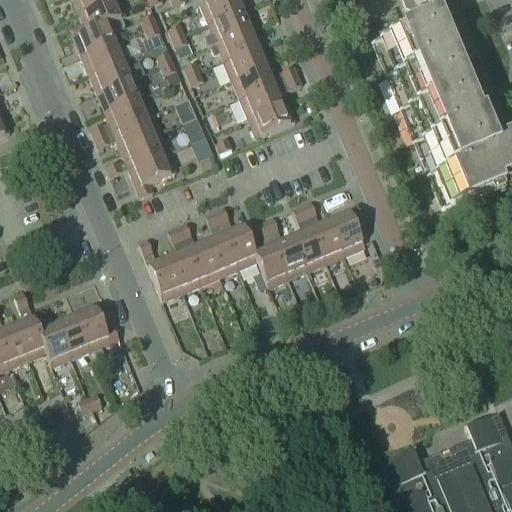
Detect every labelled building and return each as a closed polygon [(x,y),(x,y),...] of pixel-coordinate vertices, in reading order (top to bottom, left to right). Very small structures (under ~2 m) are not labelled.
[(115,0),(69,0),(77,19),(116,2),(115,0)] [(158,0),(143,0),(149,12),(161,7),(158,0)] [(181,0),(173,0),(168,2),(172,12),(184,7),(181,0)] [(212,5),(199,11),(207,30),(245,14),(239,0),(227,0),(213,6),(212,5)] [(416,31),(374,48),(417,149),(445,216),(502,192),(500,186),(511,180),(511,139),(481,152),(429,26),(451,16),(444,1),(445,0),(400,0),(399,3),(404,14),(409,16),(416,31)] [(116,2),(77,19),(84,36),(85,37),(111,27),(111,28),(122,23),(125,22),(116,2)] [(192,3),(185,6),(196,41),(204,38),(192,3)] [(245,14),(207,30),(215,49),(253,33),(245,14)] [(151,20),(139,25),(143,35),(155,30),(151,20)] [(84,36),(71,42),(79,62),(118,45),(114,36),(125,31),(122,23),(111,28),(111,27),(85,37),(84,36)] [(155,30),(143,35),(147,44),(159,39),(155,30)] [(178,31),(166,36),(170,46),(182,40),(178,31)] [(253,33),(215,49),(222,68),(261,52),(253,33)] [(452,43),(450,47),(457,63),(461,65),(471,61),(462,39),(452,43)] [(182,40),(170,46),(174,55),(186,50),(182,40)] [(118,45),(79,62),(87,80),(126,64),(118,45)] [(261,52),(222,68),(230,86),(269,70),(261,52)] [(51,64),(57,77),(73,69),(67,56),(51,64)] [(167,58),(155,63),(159,73),(171,68),(167,58)] [(126,64),(87,80),(95,99),(134,83),(144,79),(139,67),(129,71),(126,64)] [(171,68),(159,73),(162,82),(175,77),(171,68)] [(194,69),(182,74),(186,83),(198,78),(194,69)] [(269,70),(230,86),(238,106),(296,82),(292,72),(273,80),(269,70)] [(198,78),(186,83),(189,93),(202,88),(198,78)] [(296,82),(238,106),(246,125),(285,108),(281,98),(299,91),(296,82)] [(134,83),(95,99),(103,118),(142,102),(134,83)] [(480,109),(478,114),(485,129),(489,131),(509,122),(510,119),(503,102),(500,101),(480,109)] [(107,128),(89,135),(92,144),(149,121),(142,102),(103,118),(107,128)] [(285,108),(246,125),(254,144),(293,128),(285,108)] [(0,120),(0,119),(0,143),(8,140),(0,120)] [(149,121),(92,144),(96,154),(115,146),(119,156),(157,140),(149,121)] [(123,165),(104,173),(108,182),(126,174),(165,159),(157,140),(119,156),(123,165)] [(226,145),(214,151),(217,160),(230,155),(226,145)] [(165,159),(126,174),(139,204),(165,193),(161,183),(174,178),(165,159)] [(309,209),(300,212),(324,270),(343,262),(326,223),(317,227),(309,209)] [(355,211),(326,223),(343,262),(362,254),(351,227),(361,223),(355,211)] [(299,235),(289,239),(305,278),(324,270),(300,212),(291,216),(299,235)] [(222,214),(213,218),(237,276),(255,268),(256,268),(251,255),(240,228),(230,232),(222,214)] [(211,240),(202,244),(218,284),(237,276),(213,218),(203,222),(211,240)] [(271,224),(263,228),(268,240),(286,286),(305,278),(289,239),(279,243),(271,224)] [(261,251),(251,255),(256,268),(255,268),(266,294),(286,286),(268,240),(263,228),(253,232),(261,251)] [(184,230),(175,234),(199,291),(218,284),(202,244),(192,248),(184,230)] [(173,256),(164,260),(180,299),(199,291),(175,234),(166,238),(173,256)] [(145,246),(136,250),(160,308),(180,299),(164,260),(153,265),(145,246)] [(356,290),(361,299),(378,289),(373,280),(356,290)] [(20,324),(11,328),(27,365),(43,358),(46,357),(36,333),(22,299),(12,303),(20,324)] [(93,310),(73,317),(90,356),(117,345),(112,333),(103,336),(93,310)] [(73,317),(54,325),(71,364),(90,356),(73,317)] [(54,325),(36,333),(46,357),(43,358),(49,373),(71,364),(54,325)] [(11,328),(0,332),(0,354),(8,373),(27,365),(11,328)] [(95,400),(86,404),(90,416),(100,412),(95,400)] [(86,404),(76,408),(81,420),(90,416),(86,404)] [(411,456),(378,469),(394,509),(387,511),(511,511),(511,457),(496,420),(463,434),(468,446),(416,468),(411,456)]
